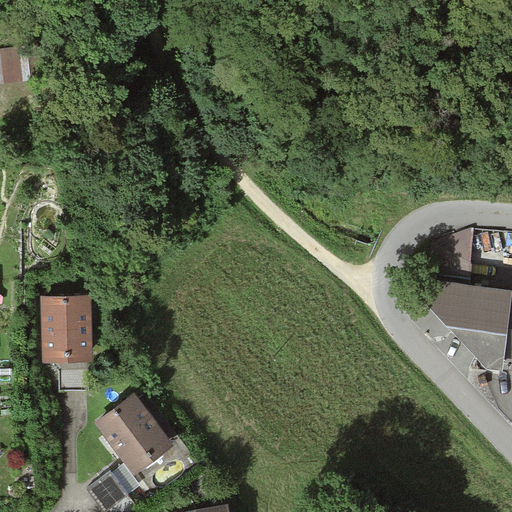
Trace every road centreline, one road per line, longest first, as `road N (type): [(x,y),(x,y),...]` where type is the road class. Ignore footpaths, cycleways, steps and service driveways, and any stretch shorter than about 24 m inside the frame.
road 1 (track): [(142,0),(157,58),(220,160),(343,274)]
road 2 (track): [(511,450),(343,274)]
road 3 (track): [(384,316),(389,259),(412,232),(451,213),(511,216)]
